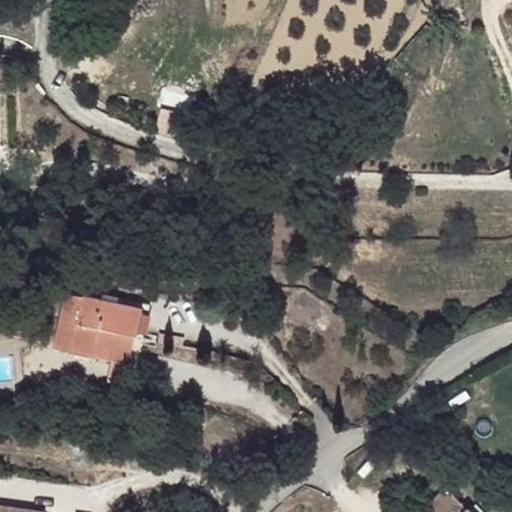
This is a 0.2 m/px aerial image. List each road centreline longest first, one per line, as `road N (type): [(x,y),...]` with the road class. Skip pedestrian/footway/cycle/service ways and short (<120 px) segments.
road 1 (residential): [(49,0),(48,74),(71,108),(130,137),(354,179),(511,182)]
road 2 (unclassified): [(511,333),(467,352),(388,407),(273,490),(255,511)]
